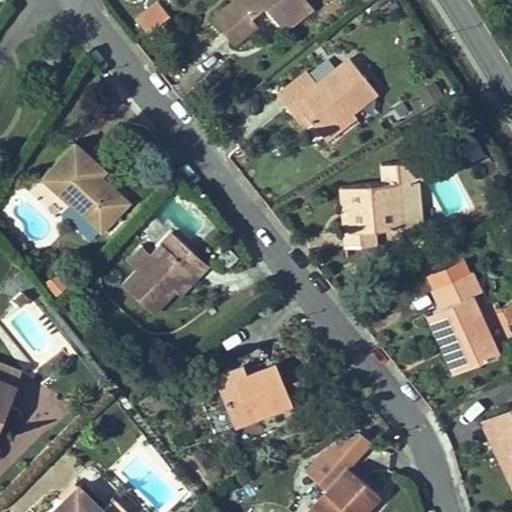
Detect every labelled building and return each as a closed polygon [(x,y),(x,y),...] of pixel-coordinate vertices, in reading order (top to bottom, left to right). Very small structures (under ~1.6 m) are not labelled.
[(309,10),(300,0),(234,0),(231,3),(232,4),(209,24),(230,50),(254,30),(247,22),(260,12),(279,34),(309,10)] [(167,20),(154,3),(131,21),(144,38),(167,20)] [(60,28),(55,36),(67,44),(72,35),(60,28)] [(298,116),(319,141),(347,119),(374,98),(347,63),(313,90),(302,76),(274,98),(286,113),(292,121),(298,116)] [(347,119),(319,141),(323,147),(351,125),(347,119)] [(70,144),(37,180),(100,238),(128,208),(104,186),(100,190),(93,183),(97,179),(102,174),(85,158),(70,144)] [(336,191),(338,215),(344,214),(347,237),(371,235),(419,230),(414,184),(417,184),(415,163),(376,167),(378,186),(336,191)] [(100,190),(104,186),(97,179),(93,183),(100,190)] [(344,214),(338,215),(342,254),(372,251),(371,235),(347,237),(344,214)] [(134,274),(119,290),(151,319),(172,296),(191,275),(181,267),(191,256),(187,252),(168,236),(148,258),(134,274)] [(125,267),(134,274),(148,258),(140,250),(125,267)] [(207,271),(191,256),(181,267),(191,275),(172,296),(179,302),(207,271)] [(420,275),(427,292),(466,275),(459,258),(420,275)] [(435,311),(429,313),(457,377),(496,360),(469,299),(479,295),(470,273),(466,275),(427,292),(435,311)] [(67,289),(54,275),(41,286),(53,300),(67,289)] [(26,304),(19,294),(7,302),(14,312),(26,304)] [(457,377),(429,313),(423,316),(450,380),(457,377)] [(213,387),(229,432),(289,411),(273,365),(241,377),(213,387)] [(0,419),(18,373),(0,366),(0,419)] [(209,378),(213,387),(241,377),(238,368),(209,378)] [(511,412),(496,420),(504,437),(497,440),(511,472),(511,412)] [(511,496),(511,472),(497,440),(504,437),(496,420),(480,427),(496,463),(511,496)] [(321,452),(305,472),(326,489),(324,492),(334,500),(324,511),(362,511),(379,492),(346,465),(352,458),(335,444),(321,452)] [(324,492),(306,511),(324,511),(334,500),(324,492)] [(97,511),(89,511),(70,493),(50,511),(113,511),(106,504),(97,511)]
